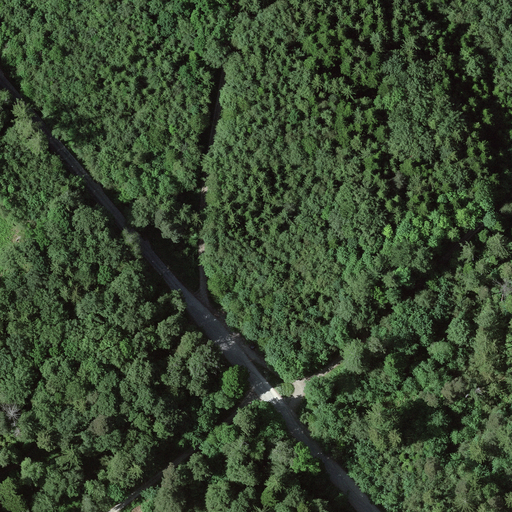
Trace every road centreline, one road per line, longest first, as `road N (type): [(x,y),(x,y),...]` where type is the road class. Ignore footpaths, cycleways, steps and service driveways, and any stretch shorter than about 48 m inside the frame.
road 1 (tertiary): [(369,511),(0,81)]
road 2 (track): [(232,0),(204,196),(202,316)]
road 3 (track): [(511,200),(282,411)]
road 4 (track): [(265,391),(109,511)]
